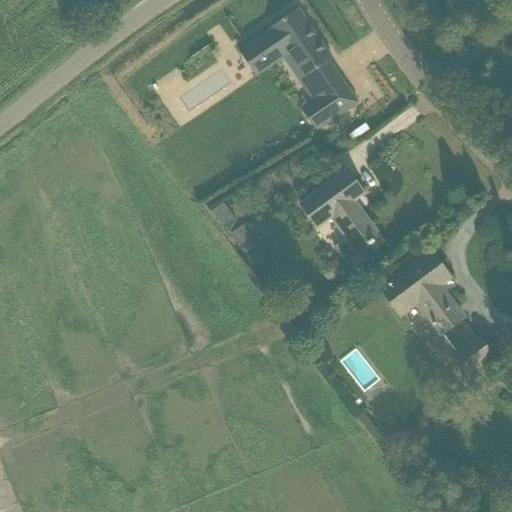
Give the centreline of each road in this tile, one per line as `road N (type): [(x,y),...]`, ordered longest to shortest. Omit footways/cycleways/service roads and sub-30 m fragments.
road 1 (track): [(0,442),(261,334)]
road 2 (tertiary): [(511,175),(425,82),(366,0)]
road 3 (unclassified): [(0,125),(164,0)]
